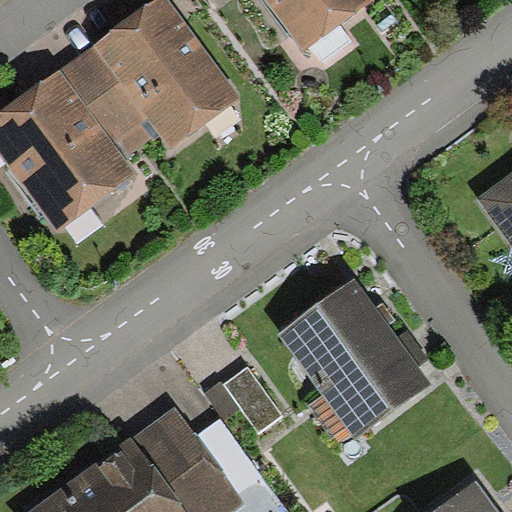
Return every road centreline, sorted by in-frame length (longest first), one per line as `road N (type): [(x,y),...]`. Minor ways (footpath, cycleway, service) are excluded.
road 1 (residential): [(71,363),(344,165)]
road 2 (residential): [(511,396),(344,165)]
road 3 (residential): [(344,165),(511,44)]
road 4 (residential): [(0,260),(71,363)]
